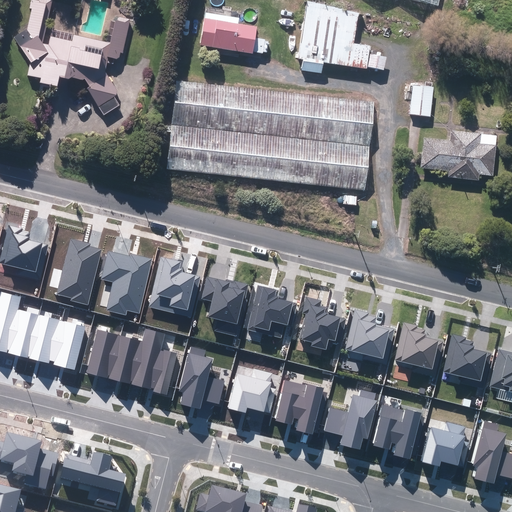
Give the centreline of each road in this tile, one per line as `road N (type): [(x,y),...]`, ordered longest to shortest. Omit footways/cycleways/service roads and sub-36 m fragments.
road 1 (unclassified): [(511,295),(0,169)]
road 2 (track): [(392,265),(382,94),(260,72)]
road 3 (residential): [(375,492),(173,438)]
road 4 (residential): [(173,438),(0,396)]
